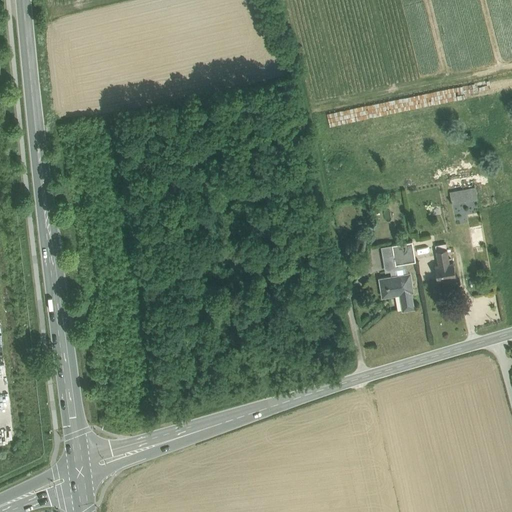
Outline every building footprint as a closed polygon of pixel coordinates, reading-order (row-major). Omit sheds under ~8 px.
[(475,188),(451,193),(452,201),(476,196),(475,188)] [(466,202),(453,204),(455,223),(466,221),(465,213),(474,212),(473,206),(467,207),(466,202)] [(412,240),(392,244),(395,264),(415,260),(412,240)] [(445,242),(435,244),(436,251),(447,249),(445,242)] [(448,258),(447,249),(436,251),(438,264),(435,265),(437,280),(448,279),(448,280),(456,279),(453,262),(451,262),(450,258),(448,258)] [(356,262),(349,264),(351,274),(356,273),(355,269),(357,268),(356,262)] [(410,273),(380,278),(383,295),(400,293),(403,309),(413,307),(410,291),(413,291),(410,273)]
